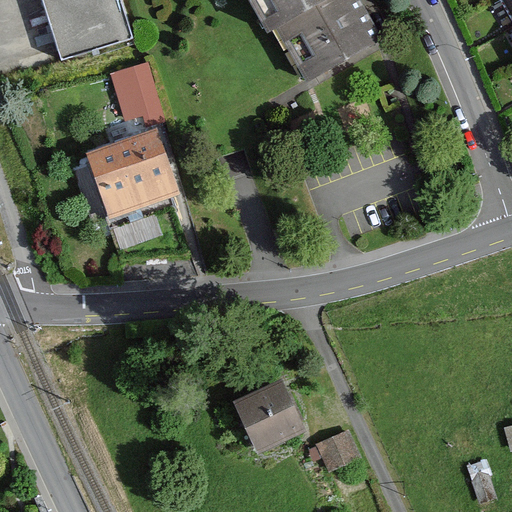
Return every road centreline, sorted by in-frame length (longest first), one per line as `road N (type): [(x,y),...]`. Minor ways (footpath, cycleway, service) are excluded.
road 1 (tertiary): [(0,301),(132,304),(304,289),(395,269),(511,227)]
road 2 (residential): [(511,224),(454,47),(430,0)]
road 3 (tertiary): [(72,511),(0,351)]
